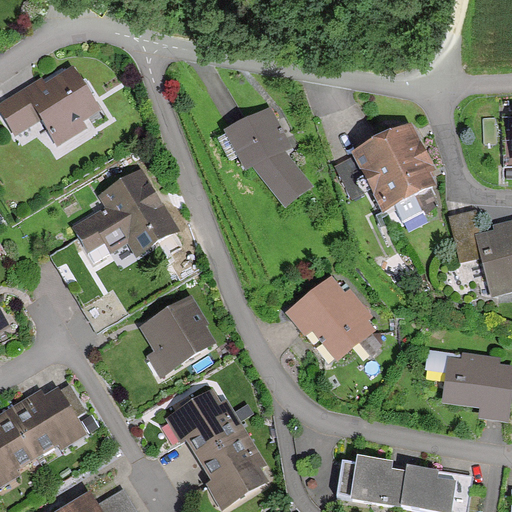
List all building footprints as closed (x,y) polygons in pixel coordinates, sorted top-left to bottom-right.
[(42,81),(0,107),(0,108),(17,136),(43,120),(59,146),(87,129),(84,123),(102,112),(74,68),(45,86),(42,81)] [(292,150),(272,110),(225,133),(248,173),(253,170),(286,210),(313,187),(287,153),(292,150)] [(416,134),(412,125),(351,154),(354,158),(336,167),(352,201),(371,192),(384,217),(396,212),(403,226),(437,210),(429,192),(437,188),(431,177),(436,174),(416,134)] [(180,233),(142,172),(98,199),(104,209),(72,229),(89,255),(104,246),(111,257),(129,245),(138,259),(180,233)] [(511,221),(493,227),(495,232),(482,235),(476,212),(449,219),(460,265),(482,260),(492,302),(511,297),(511,221)] [(342,297),(330,281),(284,317),(304,342),(311,337),(330,362),(370,331),(364,323),(369,319),(349,292),(342,297)] [(218,344),(191,299),(175,309),(140,330),(155,354),(148,358),(161,379),(218,344)] [(497,360),(446,356),(441,408),(478,412),(477,422),(504,425),(510,370),(496,369),(497,360)] [(0,490),(22,478),(18,472),(58,448),(60,452),(101,428),(91,412),(78,420),(59,389),(45,398),(41,390),(0,415),(0,490)] [(228,400),(221,404),(214,392),(167,421),(182,445),(185,443),(211,483),(206,486),(222,511),(224,511),(270,484),(262,470),(268,467),(241,423),(254,415),(248,406),(236,413),(228,400)] [(393,463),(357,458),(351,502),(401,508),(406,474),(392,472),(393,463)] [(407,468),(406,474),(401,508),(427,511),(450,511),(454,483),(438,481),(439,472),(407,468)] [(467,511),(472,477),(439,472),(438,481),(454,483),(450,511),(467,511)] [(96,506),(91,496),(71,507),(63,511),(135,511),(123,490),(96,506)]
